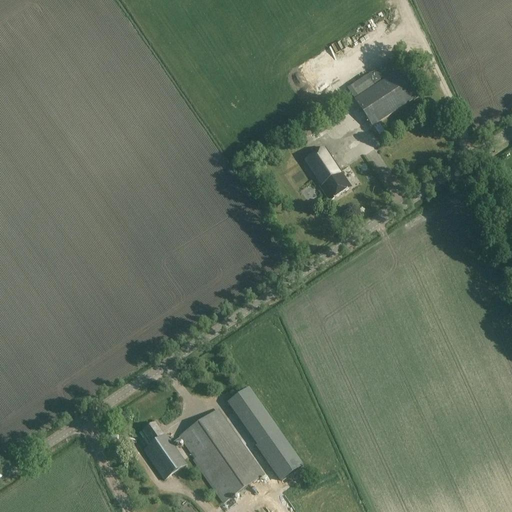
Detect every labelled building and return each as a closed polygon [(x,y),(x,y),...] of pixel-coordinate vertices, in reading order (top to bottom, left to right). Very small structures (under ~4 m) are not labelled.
[(373,129),(423,95),(397,56),(347,90),(373,129)] [(300,82),(309,89),(315,80),(307,73),(300,82)] [(335,93),(343,87),(335,78),(328,84),(335,93)] [(379,124),(374,128),(380,138),(386,134),(379,124)] [(399,144),(402,149),(410,144),(407,139),(399,144)] [(329,205),(352,189),(325,150),(302,165),(329,205)] [(305,466),(250,389),(228,405),(282,482),(305,466)] [(263,477),(218,411),(179,437),(180,439),(173,445),(166,435),(164,437),(156,424),(143,433),(152,446),(144,452),(165,482),(187,466),(173,446),(181,440),(225,503),(263,477)]
